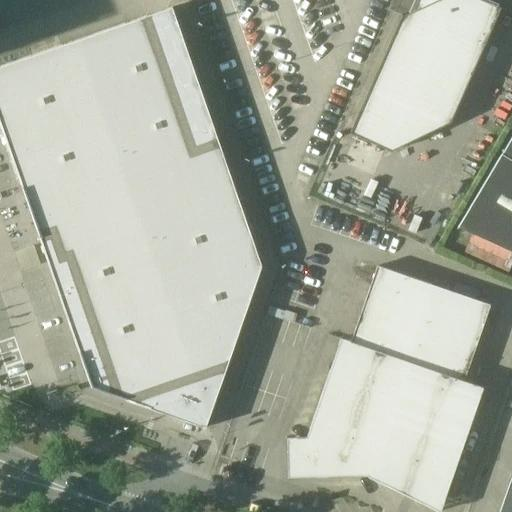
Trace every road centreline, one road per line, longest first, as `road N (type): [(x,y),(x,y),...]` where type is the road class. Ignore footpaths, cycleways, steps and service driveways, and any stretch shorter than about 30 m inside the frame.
road 1 (unknown): [(242,501),(350,245),(370,235),(398,237),(498,281)]
road 2 (unknown): [(511,47),(444,153),(399,171),(352,158)]
road 3 (unclassified): [(274,511),(179,480),(120,509)]
road 4 (tertiary): [(120,509),(0,453)]
road 5 (tertiary): [(0,483),(120,509)]
